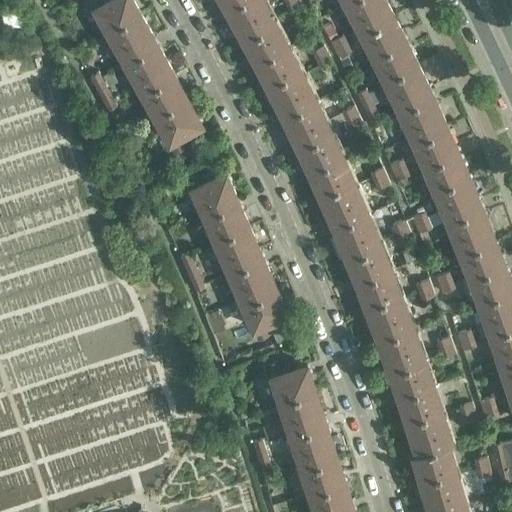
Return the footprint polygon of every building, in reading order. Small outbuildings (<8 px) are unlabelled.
[(141,11),(134,0),(107,0),(104,2),(103,0),(92,0),(111,34),(127,25),(125,21),(141,11)] [(242,0),(223,0),(228,8),(242,0)] [(275,16),(265,0),(242,0),(228,8),(245,38),(261,30),(259,25),(275,16)] [(302,2),(300,0),(286,0),(290,8),(302,2)] [(395,15),(387,0),(349,0),(346,2),(360,28),(377,19),(379,24),(395,15)] [(158,42),(154,35),(141,11),(125,21),(127,25),(111,34),(126,60),(158,42)] [(407,39),(404,33),(395,15),(379,24),(377,19),(360,28),(374,55),(407,39)] [(290,44),(275,16),(259,25),(261,30),(245,38),(257,61),(290,44)] [(347,40),(345,35),(343,32),(332,38),(336,46),(347,40)] [(419,62),(412,48),(407,39),(374,55),(388,83),(404,75),(402,70),(419,62)] [(351,48),(347,40),(336,46),(340,54),(351,48)] [(176,73),(163,50),(158,42),(126,60),(141,86),(157,78),(159,82),(176,73)] [(327,50),(323,42),(312,49),(316,57),(327,50)] [(304,72),(290,44),(257,61),(269,84),(285,76),(288,80),(304,72)] [(332,58),(327,50),(316,57),(320,64),(332,58)] [(434,94),(430,85),(419,62),(402,70),(404,75),(388,83),(400,110),(434,94)] [(106,81),(101,74),(99,70),(91,75),(97,86),(106,81)] [(318,99),(304,72),(288,80),(285,76),(269,84),(277,100),(285,115),(318,99)] [(188,96),(184,88),(176,73),(159,82),(157,78),(141,86),(156,114),(188,96)] [(111,92),(106,81),(97,86),(103,97),(111,92)] [(372,98),(369,92),(366,85),(357,89),(364,102),(372,98)] [(118,104),(116,100),(111,92),(103,97),(110,108),(118,104)] [(449,126),(437,100),(434,94),(400,110),(413,136),(430,129),(432,133),(449,126)] [(179,136),(203,123),(188,96),(156,114),(177,152),(185,147),(179,136)] [(377,109),(372,98),(364,102),(368,113),(377,109)] [(331,126),(318,99),(285,115),(289,123),(300,146),(316,138),(314,134),(331,126)] [(358,112),(354,104),(342,109),(346,118),(358,112)] [(383,120),(377,109),(368,113),(374,124),(383,120)] [(362,120),(358,112),(346,118),(350,126),(362,120)] [(344,154),(331,126),(314,134),(316,138),(300,146),(311,170),(344,154)] [(459,150),(456,141),(449,126),(432,133),(430,129),(413,136),(425,165),(459,150)] [(470,174),(463,157),(459,150),(425,165),(438,193),(455,185),(453,181),(470,174)] [(357,183),(344,154),(311,170),(321,193),(338,186),(340,190),(357,183)] [(406,163),(403,155),(391,160),(394,168),(406,163)] [(386,171),(382,163),(370,168),(374,176),(386,171)] [(410,171),(406,163),(394,168),(398,176),(410,171)] [(239,199),(231,180),(227,171),(202,182),(197,171),(188,174),(205,214),(239,199)] [(389,179),(386,171),(374,176),(377,184),(389,179)] [(477,192),(470,174),(453,181),(455,185),(438,193),(449,220),(483,206),(477,192)] [(369,210),(357,183),(340,190),(338,186),(321,193),(328,209),(335,225),(369,210)] [(250,223),(243,208),(239,199),(205,214),(218,243),(235,235),(233,231),(250,223)] [(496,239),(485,211),(483,206),(449,220),(460,247),(477,241),(479,245),(496,239)] [(381,238),(369,210),(335,225),(342,241),(348,257),(366,250),(364,245),(381,238)] [(430,219),(426,210),(414,215),(418,224),(430,219)] [(409,224),(406,216),(393,220),(397,229),(409,224)] [(433,227),(430,219),(418,224),(421,232),(433,227)] [(264,255),(250,223),(233,231),(235,235),(218,243),(230,270),(264,255)] [(412,233),(409,224),(397,229),(400,237),(412,233)] [(392,267),(381,238),(364,245),(366,250),(348,257),(358,281),(392,267)] [(506,263),(502,255),(496,239),(479,245),(477,241),(460,247),(471,276),(506,263)] [(195,262),(192,254),(190,250),(181,254),(187,266),(195,262)] [(278,288),(267,263),(264,255),(230,270),(242,298),(259,291),(261,295),(278,288)] [(200,273),(195,262),(187,266),(192,277),(200,273)] [(511,288),(511,280),(509,271),(506,263),(471,276),(475,286),(482,305),(499,299),(497,294),(511,288)] [(404,296),(392,267),(358,281),(367,305),(385,298),(386,303),(404,296)] [(452,276),(449,268),(437,273),(440,281),(452,276)] [(205,285),(200,273),(192,277),(197,289),(205,285)] [(432,284),(429,276),(417,280),(420,288),(432,284)] [(456,284),(455,282),(452,276),(440,281),(444,289),(456,284)] [(435,292),(432,284),(420,288),(424,296),(435,292)] [(263,323),(288,312),(278,288),(261,295),(259,291),(242,298),(260,339),(268,335),(263,323)] [(511,288),(497,294),(499,299),(482,305),(492,333),(511,325),(511,288)] [(414,325),(404,296),(386,303),(385,298),(367,305),(375,325),(381,341),(398,335),(396,331),(414,325)] [(425,353),(414,325),(396,331),(398,335),(381,341),(391,370),(409,364),(407,359),(425,353)] [(511,325),(492,333),(501,361),(511,357),(511,325)] [(475,339),(472,330),(459,335),(462,343),(475,339)] [(454,343),(451,335),(439,339),(442,348),(454,343)] [(478,347),(475,339),(462,343),(465,352),(478,347)] [(457,352),(454,343),(442,348),(444,356),(457,352)] [(431,373),(425,353),(407,359),(409,364),(391,370),(400,395),(435,383),(431,373)] [(511,389),(511,357),(501,361),(511,390),(511,389)] [(316,389),(311,373),(308,363),(282,371),(278,359),(269,362),(283,405),(300,399),(298,395),(316,389)] [(444,413),(435,383),(400,395),(408,419),(425,414),(427,418),(444,413)] [(327,422),(316,389),(298,395),(300,399),(283,405),(292,434),(327,422)] [(495,404),(493,396),(480,400),(483,408),(495,404)] [(476,412),(473,404),(461,408),(463,416),(476,412)] [(498,413),(495,404),(483,408),(486,417),(498,413)] [(478,421),(476,412),(463,416),(466,425),(478,421)] [(454,442),(444,413),(427,418),(425,414),(408,419),(418,452),(418,453),(450,443),(454,442)] [(338,455),(330,431),(327,422),(292,434),(301,462),(319,456),(320,461),(338,455)] [(267,449),(265,442),(263,437),(254,440),(258,452),(267,449)] [(511,445),(511,440),(503,442),(511,478),(511,477),(511,445)] [(511,478),(503,442),(494,444),(503,480),(511,478)] [(459,473),(450,443),(418,453),(418,452),(414,453),(422,478),(439,473),(441,478),(459,473)] [(271,462),(267,449),(258,452),(262,464),(271,462)] [(346,480),(343,472),(338,455),(320,461),(319,456),(301,462),(311,492),(346,480)] [(489,464),(487,456),(474,459),(477,468),(489,464)] [(275,474),(271,462),(262,464),(266,477),(275,474)] [(492,473),(489,464),(477,468),(479,476),(492,473)] [(461,483),(459,473),(441,478),(439,473),(422,478),(427,497),(431,511),(467,502),(461,483)] [(347,511),(355,509),(352,499),(346,480),(311,492),(317,511),(347,511)] [(469,511),(467,502),(431,511),(469,511)]
